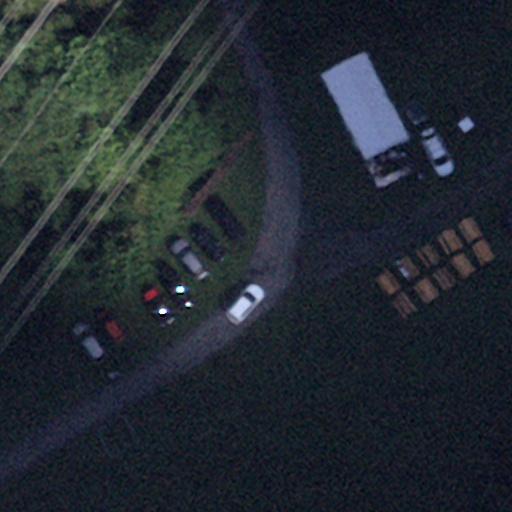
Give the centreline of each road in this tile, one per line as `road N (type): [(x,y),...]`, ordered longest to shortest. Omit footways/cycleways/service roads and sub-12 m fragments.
road 1 (unclassified): [(196,0),(322,264),(0,497)]
road 2 (track): [(322,264),(511,134)]
